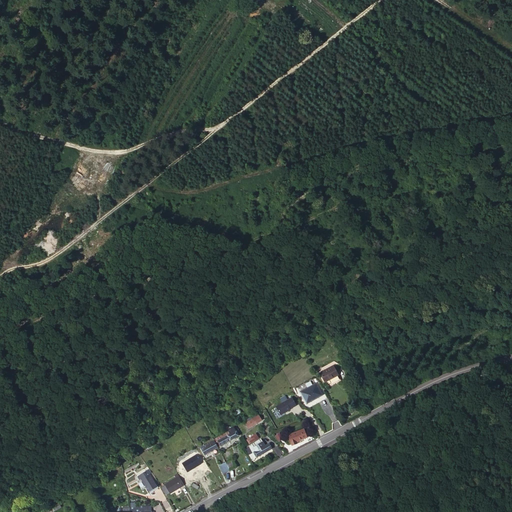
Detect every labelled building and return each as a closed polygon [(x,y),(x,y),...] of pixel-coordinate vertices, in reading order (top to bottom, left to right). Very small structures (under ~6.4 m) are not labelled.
[(335,365),(322,372),(326,381),(339,375),(335,365)] [(317,382),(301,391),(307,403),(320,396),(319,395),(323,393),(317,382)] [(297,405),(292,396),(276,405),(281,414),(291,408),(297,405)] [(261,413),(248,421),(251,426),(264,418),(261,413)] [(235,425),(214,436),(214,437),(218,445),(239,433),(235,425)] [(288,434),(292,443),(297,441),(296,440),(307,436),(304,428),(288,434)] [(251,440),(259,435),(257,430),(248,435),(251,440)] [(218,445),(214,437),(201,445),(205,452),(218,445)] [(245,446),(247,450),(248,449),(252,447),(253,450),(265,443),(262,437),(245,446)] [(267,442),(265,443),(253,450),(256,455),(270,448),(267,442)] [(204,454),(201,448),(169,461),(171,467),(204,454)] [(228,468),(236,465),(232,456),(225,460),(228,468)] [(228,468),(225,460),(224,459),(218,462),(222,471),(228,468)] [(150,472),(142,477),(146,485),(155,481),(150,472)] [(183,486),(178,477),(164,484),(168,493),(183,486)]
